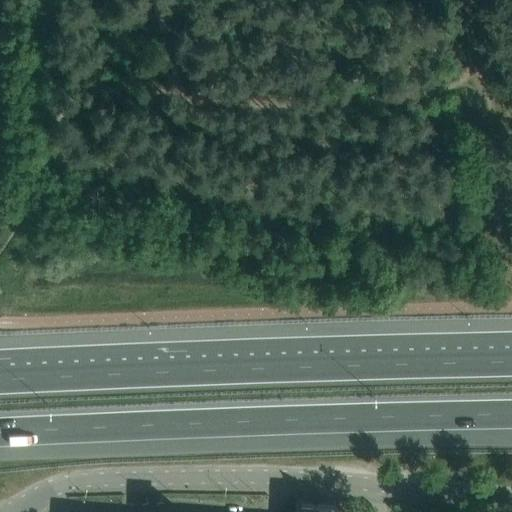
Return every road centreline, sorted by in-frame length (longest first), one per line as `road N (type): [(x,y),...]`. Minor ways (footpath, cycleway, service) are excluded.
road 1 (motorway): [(0,435),(511,417)]
road 2 (motorway): [(511,361),(0,379)]
road 3 (unclassified): [(15,511),(48,489),(86,483),(289,481),(511,504)]
road 4 (track): [(511,286),(466,0)]
